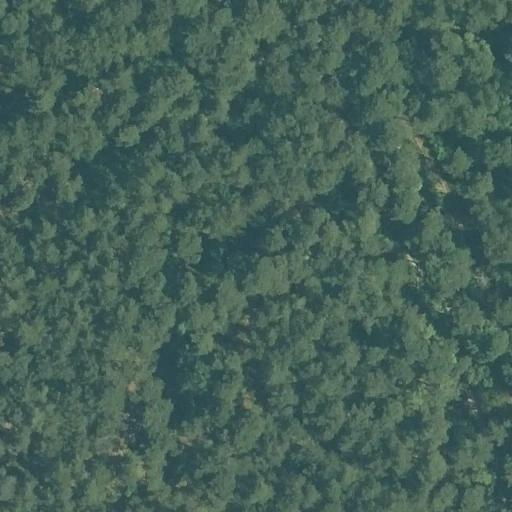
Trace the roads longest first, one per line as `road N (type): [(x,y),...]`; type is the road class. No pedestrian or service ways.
road 1 (unknown): [(275,0),(399,236),(511,501)]
road 2 (track): [(511,317),(352,0)]
